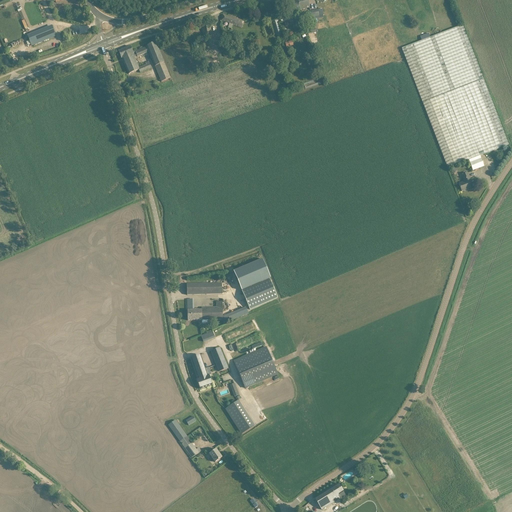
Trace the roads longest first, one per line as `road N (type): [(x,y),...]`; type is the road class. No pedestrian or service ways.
road 1 (unclassified): [(289,511),(186,380),(154,206),(104,47)]
road 2 (tertiary): [(289,511),(400,415),(469,230),(511,162)]
